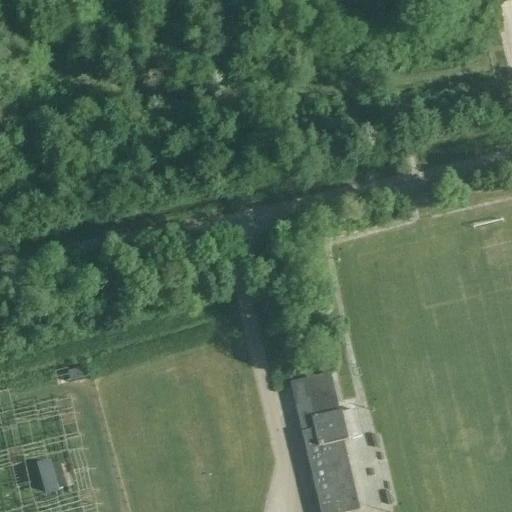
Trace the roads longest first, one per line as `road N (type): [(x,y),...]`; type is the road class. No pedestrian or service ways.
road 1 (residential): [(511,162),(232,225)]
road 2 (track): [(232,225),(0,277)]
